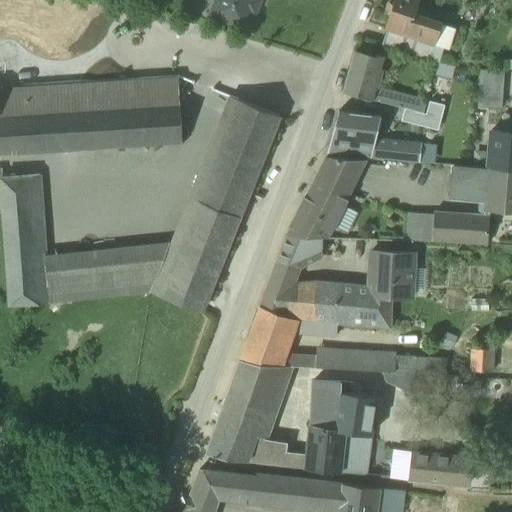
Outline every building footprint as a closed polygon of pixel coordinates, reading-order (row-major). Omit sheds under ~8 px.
[(216,0),(211,16),(245,28),(255,0),(216,0)] [(389,28),(409,35),(414,19),(417,12),(420,0),(395,0),(390,15),(393,16),(389,28)] [(418,38),(436,44),(443,23),(425,17),(423,22),(414,19),(409,35),(418,38)] [(457,28),(443,23),(436,44),(444,46),(451,49),(457,28)] [(412,56),(418,38),(409,35),(389,28),(383,46),(412,56)] [(436,44),(418,38),(412,56),(438,64),(444,46),(436,44)] [(345,93),(371,100),(374,87),(382,59),(356,52),(345,93)] [(511,60),(501,59),(500,70),(511,70),(511,60)] [(455,69),(438,64),(434,77),(451,82),(455,69)] [(504,71),(479,70),(478,108),(503,109),(504,71)] [(178,76),(0,87),(0,115),(180,104),(178,76)] [(371,100),(398,107),(402,95),(374,87),(371,100)] [(427,102),(402,95),(398,107),(405,109),(424,114),(427,102)] [(149,292),(160,296),(238,100),(230,96),(172,243),(45,257),(48,298),(149,292)] [(160,296),(202,312),(280,117),(238,100),(160,296)] [(430,102),(426,115),(423,127),(438,131),(445,106),(430,102)] [(180,104),(0,115),(0,155),(183,143),(180,104)] [(401,121),(423,127),(426,115),(424,114),(405,109),(401,121)] [(327,154),(372,158),(376,139),(381,116),(339,112),(327,154)] [(511,133),(503,132),(491,131),(488,168),(511,170),(511,133)] [(372,158),(420,163),(422,144),(376,139),(372,158)] [(437,144),(422,144),(420,163),(435,163),(437,144)] [(159,153),(161,157),(164,159),(168,158),(171,156),(172,153),(172,149),(169,146),(165,145),(162,147),(159,150),(159,153)] [(144,154),(146,158),(149,160),(153,159),(156,157),(158,154),(157,150),(154,147),(151,146),(147,147),(145,150),(144,154)] [(317,174),(320,176),(320,174),(334,175),(342,159),(327,157),(326,157),(317,174)] [(317,174),(311,188),(313,189),(312,190),(326,191),(350,193),(367,160),(342,159),(334,175),(320,174),(320,176),(317,174)] [(451,199),(485,202),(488,168),(454,166),(451,199)] [(511,170),(488,168),(485,202),(484,210),(511,212),(511,170)] [(0,208),(3,209),(9,305),(48,303),(48,298),(45,257),(40,176),(1,179),(1,170),(0,170),(0,208)] [(286,236),(286,237),(321,238),(328,238),(332,229),(344,205),(350,194),(350,193),(326,191),(312,190),(313,189),(311,188),(286,236)] [(358,211),(344,205),(332,229),(347,232),(358,211)] [(432,241),(488,245),(490,216),(434,212),(434,215),(432,241)] [(432,241),(434,215),(408,213),(406,241),(432,242),(432,241)] [(320,258),(321,238),(286,237),(275,265),(299,269),(300,268),(320,258)] [(392,298),(411,299),(412,295),(413,267),(414,253),(372,252),(370,286),(370,297),(392,298)] [(275,265),(270,280),(294,283),(299,269),(275,265)] [(426,268),(413,267),(412,295),(424,296),(426,268)] [(294,284),(294,283),(270,280),(260,306),(289,317),(291,288),(292,288),(294,284)] [(292,333),(336,337),(337,324),(391,329),(392,298),(370,297),(370,286),(315,281),(294,284),(292,288),(291,288),(289,317),(297,320),(292,333)] [(260,306),(241,360),(281,366),(285,357),(292,333),(297,320),(289,317),(260,306)] [(473,372),(492,373),(493,350),(474,349),(473,372)] [(317,357),(317,368),(389,373),(403,374),(404,356),(317,350),(317,357)] [(403,374),(446,376),(447,359),(404,356),(403,374)] [(293,367),(317,368),(317,357),(299,357),(285,357),(281,366),(282,366),(293,367)] [(207,455),(248,462),(253,448),(257,436),(282,366),(281,366),(241,360),(207,455)] [(293,367),(282,366),(257,436),(267,440),(293,367)] [(414,395),(444,397),(446,376),(403,374),(389,373),(387,386),(414,395)] [(313,381),(312,426),(347,431),(341,473),(365,476),(377,398),(340,392),(340,382),(313,381)] [(307,469),(341,473),(347,431),(312,426),(310,448),(307,469)] [(253,448),(268,452),(270,441),(267,440),(257,436),(253,448)] [(266,464),(284,466),(288,444),(270,441),(268,452),(266,464)] [(307,469),(310,448),(288,444),(284,466),(307,469)] [(268,452),(253,448),(248,462),(258,463),(266,464),(268,452)] [(409,481),(468,487),(471,460),(412,453),(409,481)] [(218,500),(321,511),(337,511),(342,484),(257,474),(257,477),(200,470),(190,496),(217,505),(218,500)] [(380,488),(342,484),(337,511),(376,511),(380,488)] [(376,511),(378,511),(401,511),(405,491),(380,488),(376,511)] [(191,511),(214,511),(217,505),(190,496),(185,510),(191,511)]
